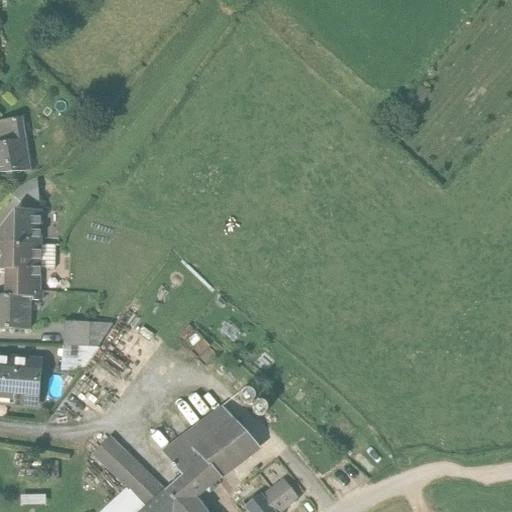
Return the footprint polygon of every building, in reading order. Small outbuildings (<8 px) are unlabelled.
[(0,182),(26,178),(19,135),(23,134),(21,120),(0,123),(0,182)] [(41,225),(38,191),(15,218),(24,225),(41,225)] [(16,233),(0,252),(0,265),(42,266),(43,233),(16,233)] [(42,292),(42,266),(0,265),(0,291),(8,291),(42,292)] [(41,313),(42,292),(8,291),(8,317),(35,318),(35,319),(35,322),(44,322),(44,313),(41,313)] [(35,318),(8,317),(0,317),(0,349),(32,350),(33,319),(35,319),(35,318)] [(114,345),(66,342),(65,367),(98,368),(114,345)] [(98,368),(65,367),(64,390),(82,391),(98,368)] [(0,423),(39,427),(42,381),(0,377),(0,423)] [(197,511),(200,510),(203,508),(258,467),(222,427),(162,470),(183,495),(163,511),(110,459),(94,474),(127,507),(122,511),(197,511)] [(290,511),(281,500),(266,511),(290,511)]
